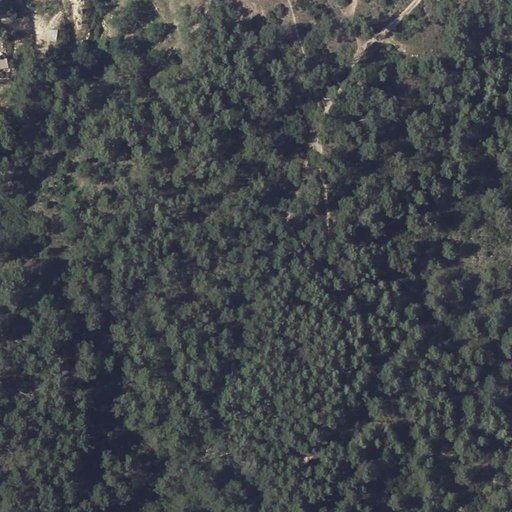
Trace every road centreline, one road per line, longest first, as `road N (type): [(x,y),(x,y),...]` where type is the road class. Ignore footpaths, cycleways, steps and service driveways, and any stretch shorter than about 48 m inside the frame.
road 1 (track): [(289,511),(296,465),(341,412),(358,339),(359,316),(328,238),(318,129),(358,52),(419,0)]
road 2 (track): [(318,129),(290,220),(308,262),(321,436)]
road 3 (track): [(207,0),(119,142)]
